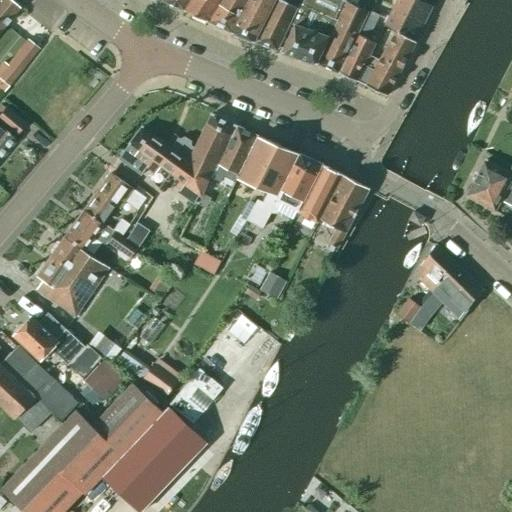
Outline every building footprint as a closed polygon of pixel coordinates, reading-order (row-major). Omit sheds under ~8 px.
[(0,0),(0,29),(18,8),(7,0),(0,0)] [(184,10),(190,0),(162,0),(163,0),(184,10)] [(190,0),(184,10),(208,22),(220,0),(190,0)] [(220,0),(208,22),(231,32),(247,0),(220,0)] [(247,0),(231,32),(254,42),(275,0),(247,0)] [(289,25),(290,23),(289,23),(296,8),(278,0),(275,0),(254,42),(277,50),(289,25)] [(317,65),(317,64),(317,63),(322,53),(329,38),(337,20),(334,19),(342,0),(299,0),(296,8),(297,8),(290,23),(294,25),(280,52),(317,65)] [(347,0),(338,22),(322,53),(317,63),(317,64),(339,73),(339,72),(363,23),(366,15),(368,12),(355,6),(358,0),(347,0)] [(395,31),(381,57),(401,68),(416,42),(411,40),(429,6),(416,0),(396,0),(385,26),(395,31)] [(369,10),(368,12),(366,15),(363,23),(339,72),(357,81),(369,55),(375,43),(368,40),(380,15),(369,10)] [(38,48),(26,39),(0,72),(0,80),(8,87),(38,48)] [(387,95),(401,68),(381,57),(380,60),(369,55),(357,81),(387,95)] [(0,158),(15,141),(12,138),(24,123),(4,108),(0,112),(0,158)] [(211,114),(194,149),(198,151),(190,163),(187,162),(184,165),(180,162),(171,175),(183,184),(179,191),(194,202),(196,203),(180,237),(185,239),(193,221),(194,222),(202,206),(205,208),(216,185),(209,181),(212,175),(236,126),(211,114)] [(236,126),(212,175),(221,180),(225,175),(234,181),(236,178),(257,136),(236,126)] [(198,151),(194,149),(190,146),(190,142),(183,138),(179,140),(177,138),(171,149),(142,127),(129,143),(118,159),(141,175),(146,167),(154,174),(160,167),(171,175),(180,162),(184,165),(187,162),(190,163),(198,151)] [(257,136),(236,178),(266,192),(278,196),(300,154),(257,136)] [(297,211),(322,164),(300,154),(278,196),(266,192),(261,202),(255,199),(245,219),(246,220),(261,229),(269,212),(277,213),(278,201),(297,209),(296,210),(297,211)] [(511,172),(485,160),(476,178),(466,197),(496,211),(502,200),(511,205),(511,206),(511,186),(509,186),(511,179),(511,172)] [(342,175),(322,164),(297,211),(317,222),(319,218),(342,175)] [(103,225),(117,206),(121,209),(125,201),(138,209),(145,198),(130,187),(111,173),(84,211),(103,225)] [(369,189),(342,175),(319,218),(336,228),(326,246),(336,250),(345,234),(369,189)] [(126,241),(126,240),(113,233),(103,226),(103,225),(84,211),(64,238),(85,252),(95,238),(106,245),(107,243),(130,257),(134,251),(136,252),(137,250),(126,241)] [(420,226),(425,217),(413,211),(409,219),(420,226)] [(237,219),(230,231),(236,235),(237,235),(239,231),(246,220),(245,219),(240,216),(239,215),(239,216),(237,219)] [(136,224),(126,240),(126,241),(137,250),(148,232),(136,224)] [(246,235),(245,235),(239,231),(237,235),(236,235),(235,238),(245,244),(248,246),(249,244),(251,240),(252,239),(246,235)] [(64,238),(52,256),(37,276),(42,280),(35,290),(46,298),(74,317),(108,268),(64,238)] [(413,277),(431,293),(452,260),(436,244),(414,275),(413,277)] [(200,251),(197,257),(196,259),(194,263),(193,264),(201,268),(214,275),(218,266),(220,263),(221,261),(210,256),(204,253),(200,251)] [(483,289),(469,276),(452,260),(431,293),(440,302),(442,303),(459,320),(483,289)] [(268,274),(260,288),(258,289),(261,291),(275,300),(287,281),(270,271),(268,274)] [(159,273),(154,280),(153,282),(148,288),(160,296),(171,281),(159,273)] [(261,291),(250,284),(245,293),(256,300),(261,291)] [(420,306),(409,323),(417,329),(424,320),(440,302),(431,293),(420,306)] [(409,298),(397,314),(409,322),(420,306),(409,298)] [(31,316),(13,335),(40,361),(51,350),(68,366),(74,359),(74,357),(84,347),(47,312),(37,323),(31,316)] [(121,347),(98,331),(89,343),(112,360),(121,347)] [(0,405),(14,419),(34,398),(60,422),(77,404),(16,346),(0,363),(0,362),(0,405)] [(124,350),(118,358),(134,371),(140,363),(124,350)] [(181,376),(157,358),(142,378),(166,396),(181,376)] [(125,380),(104,359),(84,381),(100,397),(106,391),(111,395),(125,380)] [(193,424),(222,389),(200,370),(170,406),(193,424)] [(62,511),(81,491),(83,494),(101,475),(160,413),(132,385),(91,426),(75,411),(2,488),(26,511),(62,511)] [(160,413),(101,475),(139,511),(140,511),(206,443),(167,406),(160,413)]
